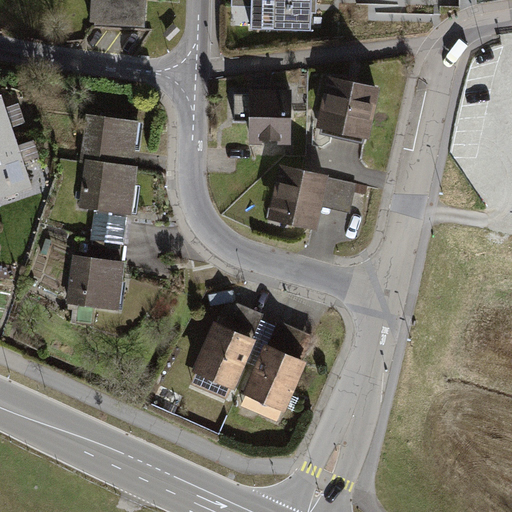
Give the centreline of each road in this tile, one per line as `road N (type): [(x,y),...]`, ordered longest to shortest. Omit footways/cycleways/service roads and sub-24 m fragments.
road 1 (residential): [(388,295),(245,255),(216,235),(192,179),(194,74),(0,44)]
road 2 (residential): [(388,295),(449,47),(466,32),(511,20)]
road 3 (secondary): [(236,511),(0,403)]
road 4 (residential): [(310,511),(388,295)]
